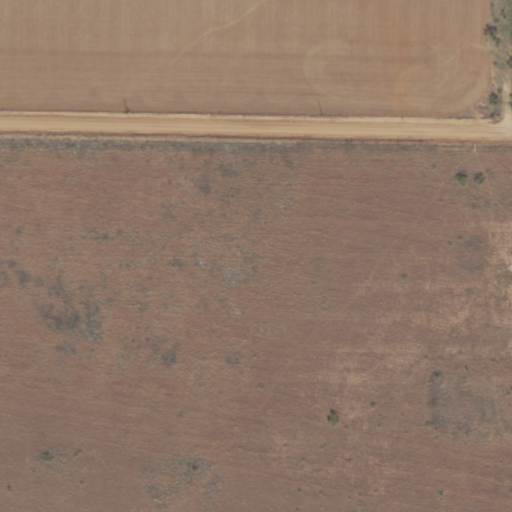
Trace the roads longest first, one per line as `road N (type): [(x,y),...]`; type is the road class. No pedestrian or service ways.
road 1 (residential): [(511,130),(0,119)]
road 2 (residential): [(468,129),(467,0)]
